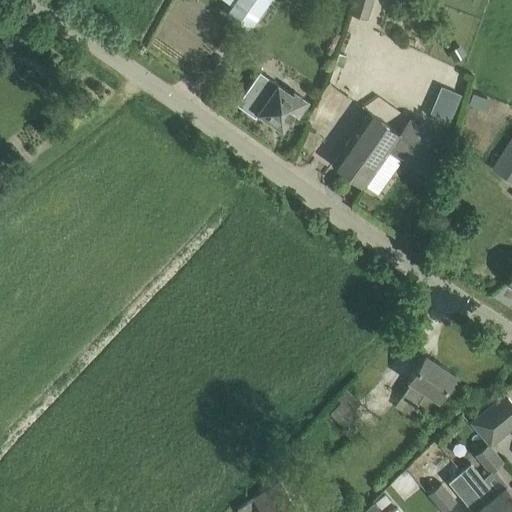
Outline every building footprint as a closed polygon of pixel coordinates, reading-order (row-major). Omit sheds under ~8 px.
[(268,0),(235,0),(227,12),(249,28),(268,0)] [(368,19),(372,0),(352,0),(349,13),(368,19)] [(460,44),(447,51),(452,61),(465,54),(460,44)] [(347,55),(338,51),(334,64),(343,67),(347,55)] [(259,71),(236,103),(255,116),(259,111),(274,121),(279,114),(287,120),(294,110),(298,113),(307,100),(293,91),(291,94),(259,71)] [(441,84),(432,115),(452,121),(461,90),(441,84)] [(471,103),(488,109),(492,97),(474,92),(471,103)] [(425,175),(429,169),(439,175),(452,157),(442,150),(447,145),(409,118),(399,133),(369,111),(332,163),(363,185),(388,149),(425,175)] [(511,177),(511,135),(492,167),(511,179),(511,177)] [(426,391),(438,399),(455,373),(425,353),(408,379),(411,381),(401,396),(416,406),(426,391)] [(344,386),(335,396),(341,402),(329,413),(344,428),(356,415),(351,411),(360,402),(344,386)] [(490,444),(511,425),(511,401),(505,393),(471,421),(489,443),(490,444)] [(490,444),(489,443),(476,453),(491,471),(503,461),(490,444)] [(485,502),(493,511),(511,511),(511,491),(506,484),(496,492),(470,462),(459,471),(460,472),(472,487),(485,502)] [(280,480),(275,483),(268,472),(257,479),(247,488),(253,498),(237,507),(239,511),(275,511),(293,501),(280,480)] [(442,511),(456,500),(442,483),(428,494),(442,511)] [(383,511),(374,500),(360,511),(383,511)] [(298,511),(300,511),(293,501),(275,511),(298,511)] [(493,511),(485,502),(472,511),(493,511)]
